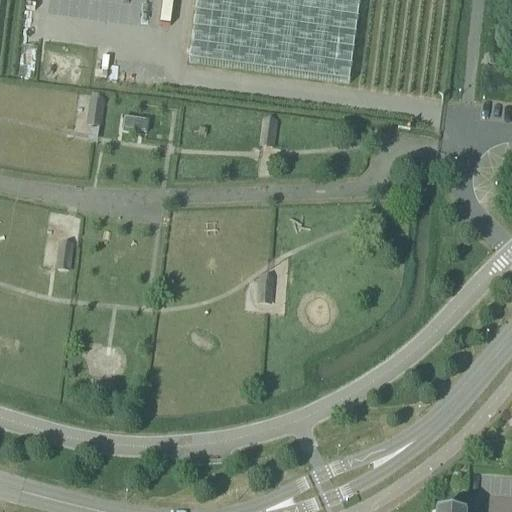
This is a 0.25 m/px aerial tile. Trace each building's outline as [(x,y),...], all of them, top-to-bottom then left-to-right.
[(196,0),(188,65),(348,86),(359,0),(196,0)] [(161,66),(98,57),(95,76),(158,85),(161,66)] [(88,126),(99,128),(102,104),(91,102),(88,126)] [(124,116),(121,128),(148,135),(151,122),(124,116)] [(264,124),(260,148),(272,149),(275,125),(264,124)] [(56,271),(68,273),(71,249),(60,247),(56,271)] [(264,306),(268,306),(269,306),(271,282),(260,281),(258,305),(264,306)]
